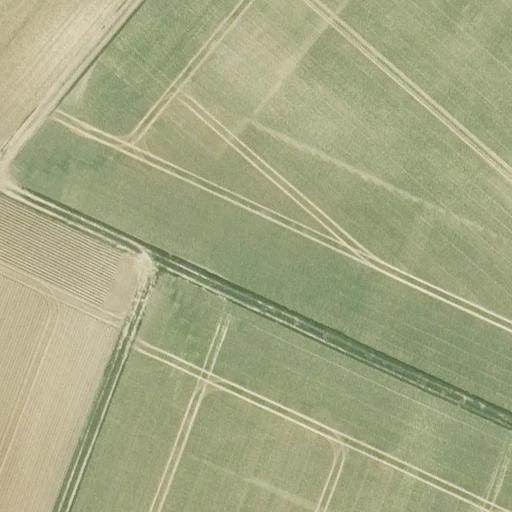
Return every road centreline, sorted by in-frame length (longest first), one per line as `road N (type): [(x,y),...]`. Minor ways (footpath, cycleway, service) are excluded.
road 1 (track): [(511,425),(0,185)]
road 2 (track): [(159,262),(66,511)]
road 3 (track): [(144,0),(0,177)]
